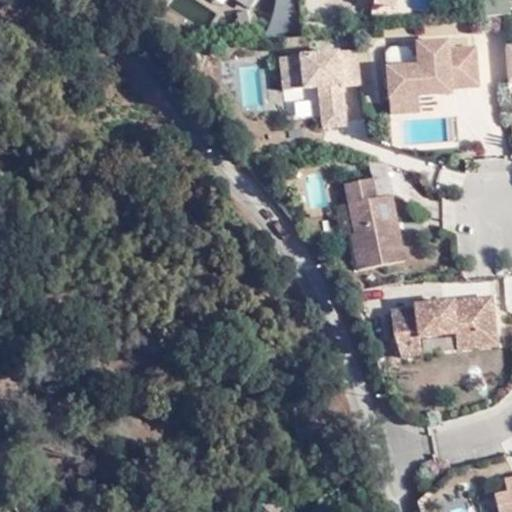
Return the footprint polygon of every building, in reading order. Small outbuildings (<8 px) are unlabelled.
[(240,0),(256,9),(261,0),(240,0)] [(478,82),(475,43),(447,45),(447,37),(416,39),(417,62),(387,65),(390,110),(420,107),(419,93),(451,90),(450,84),(478,82)] [(358,81),(355,45),(277,54),(281,87),(316,83),(320,124),(344,121),(339,83),(358,81)] [(449,145),(449,116),(414,116),(414,144),(449,145)] [(406,257),(392,191),(377,194),(373,174),(344,180),(354,230),(351,231),(358,267),(406,257)] [(497,333),(492,292),(415,302),(416,306),(391,309),(394,331),(402,354),(422,352),(420,333),(456,329),(457,338),(497,333)] [(498,340),(497,333),(457,338),(458,345),(498,340)] [(511,511),(511,473),(506,475),(509,488),(496,491),(500,511),(511,511)]
